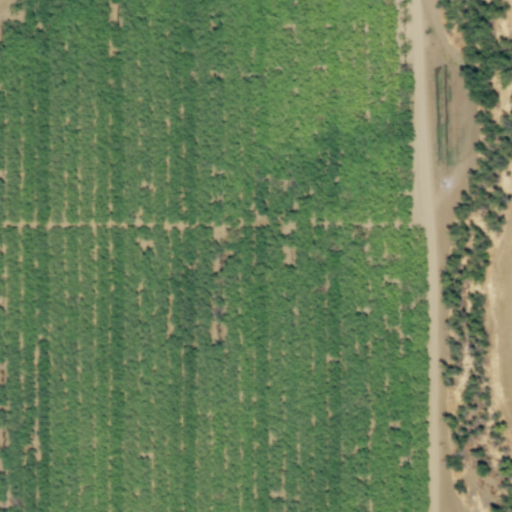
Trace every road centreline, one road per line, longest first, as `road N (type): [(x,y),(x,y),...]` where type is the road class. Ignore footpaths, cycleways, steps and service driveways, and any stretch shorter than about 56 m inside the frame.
road 1 (track): [(411,0),(428,243),(431,511)]
road 2 (track): [(425,224),(0,224)]
